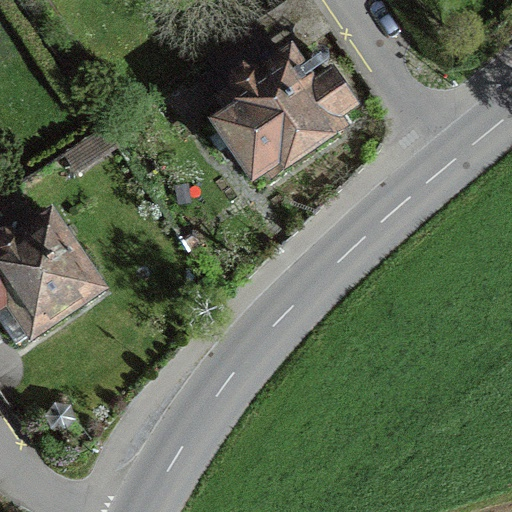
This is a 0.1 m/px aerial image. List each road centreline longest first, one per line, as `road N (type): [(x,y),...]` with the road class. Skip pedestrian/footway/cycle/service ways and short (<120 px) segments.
road 1 (residential): [(159,511),(241,379),(446,175)]
road 2 (residential): [(446,175),(327,0)]
